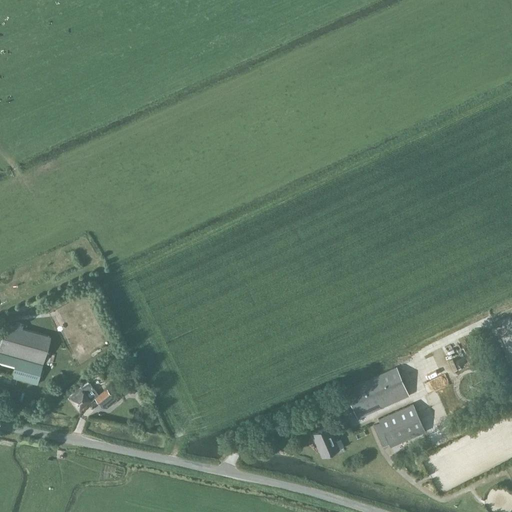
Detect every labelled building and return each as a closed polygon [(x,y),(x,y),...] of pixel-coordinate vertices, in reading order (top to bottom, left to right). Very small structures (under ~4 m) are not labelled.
[(54,311),(50,313),(56,326),(55,326),(77,325),(86,321),(84,317),(92,317),(88,308),(88,309),(85,301),(78,301),(79,305),(75,307),(69,307),(69,308),(61,308),(61,311),(54,311)] [(0,363),(15,367),(12,377),(37,384),(40,374),(42,364),(47,348),(51,336),(22,328),(24,323),(16,321),(14,326),(6,323),(2,335),(0,343),(0,363)] [(73,362),(87,356),(77,335),(64,341),(73,362)] [(396,366),(344,389),(357,418),(409,395),(396,366)] [(138,375),(127,384),(134,392),(145,383),(138,375)] [(91,401),(95,398),(99,394),(89,382),(80,388),(68,397),(79,410),(91,401)] [(99,394),(95,398),(100,404),(111,394),(106,388),(99,394)] [(440,409),(441,409),(435,390),(427,393),(432,406),(438,404),(440,409)] [(46,396),(49,401),(56,396),(53,392),(46,396)] [(413,403),(378,418),(391,447),(425,431),(413,403)] [(339,448),(343,446),(340,438),(336,440),(329,426),(313,433),(323,456),(339,448)]
